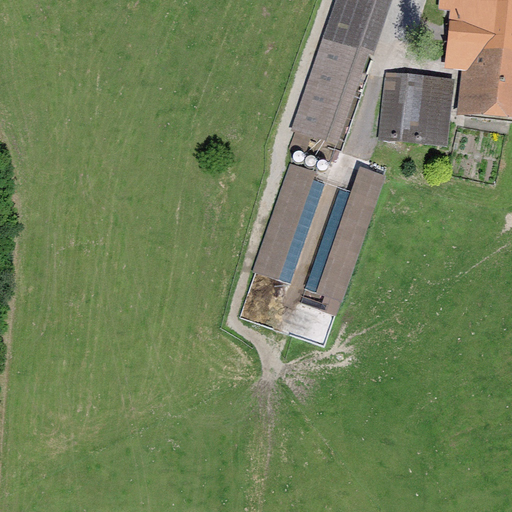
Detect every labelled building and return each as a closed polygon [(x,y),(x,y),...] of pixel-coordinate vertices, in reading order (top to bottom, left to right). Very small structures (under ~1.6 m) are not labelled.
[(313,134),(329,140),(376,0),(339,0),(326,39),(328,39),(290,150),(306,155),(313,134)] [(511,113),(511,0),(443,0),(443,9),(457,11),(451,67),(476,70),(472,109),(511,113)] [(387,77),(380,139),(443,146),(450,84),(387,77)] [(276,280),(313,174),(291,167),(255,273),(276,280)] [(354,194),(319,295),(340,303),(383,178),(370,174),(362,197),(354,194)]
